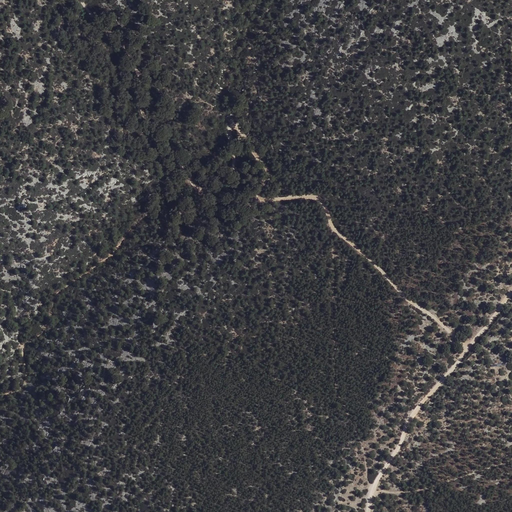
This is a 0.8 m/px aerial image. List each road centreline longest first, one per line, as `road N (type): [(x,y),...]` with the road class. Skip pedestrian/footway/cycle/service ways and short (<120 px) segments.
road 1 (track): [(469,346),(404,297),(332,226),(316,197),(260,199),(266,169),(237,127),(230,129),(233,167),(224,178),(206,188),(189,179),(139,104),(134,59),(80,0)]
road 2 (track): [(469,346),(407,423),(401,446),(369,490),(366,511)]
